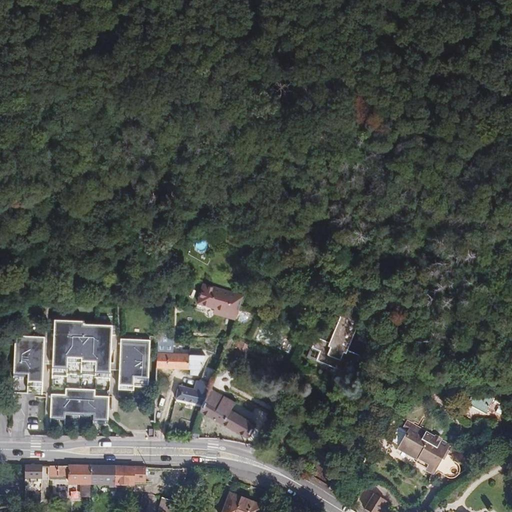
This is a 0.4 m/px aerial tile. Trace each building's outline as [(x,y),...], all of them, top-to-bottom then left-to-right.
[(245,296),(202,284),(197,302),(223,310),(221,316),(236,320),(245,296)] [(318,349),(314,359),(336,368),(353,326),(336,319),(327,342),(314,337),(310,346),(318,349)] [(83,327),(54,326),(54,381),(68,381),(68,378),(96,379),(96,382),(111,381),(111,330),(83,330),(83,327)] [(253,347),(241,341),(237,350),(249,354),(253,347)] [(44,343),(16,343),(15,401),(44,401),(44,343)] [(150,343),(122,343),(121,391),(150,391),(150,343)] [(188,357),(157,356),(157,370),(172,371),(188,371),(188,357)] [(205,357),(188,357),(188,371),(191,371),(200,371),(205,357)] [(177,401),(204,408),(211,390),(213,386),(203,382),(198,385),(195,392),(180,388),(177,401)] [(204,408),(202,414),(249,440),(256,427),(231,413),(236,405),(225,398),(211,390),(204,408)] [(225,398),(236,405),(239,399),(228,392),(225,398)] [(492,402),(474,392),(465,406),(483,417),(492,402)] [(68,402),(53,401),(53,426),(68,426),(68,424),(96,423),(96,426),(110,426),(110,402),(96,402),(96,395),(68,395),(68,402)] [(403,448),(438,470),(444,461),(440,459),(442,456),(447,459),(452,450),(411,425),(406,432),(402,430),(395,444),(403,448)] [(435,476),(438,470),(403,448),(401,451),(418,462),(417,465),(435,476)] [(44,469),(27,469),(26,482),(44,482),(43,480),(44,469)] [(44,469),(43,480),(71,481),(70,487),(83,487),(83,500),(92,500),(92,488),(92,470),(44,469)] [(111,490),(117,490),(117,488),(117,479),(114,477),(114,471),(92,470),(92,488),(111,488),(111,490)] [(117,488),(135,488),(135,485),(146,485),(146,472),(114,471),(114,477),(117,479),(117,488)] [(260,511),(263,505),(230,492),(222,511),(260,511)] [(364,510),(367,511),(378,511),(385,501),(374,494),(364,510)] [(172,511),(175,502),(161,499),(157,511),(172,511)]
